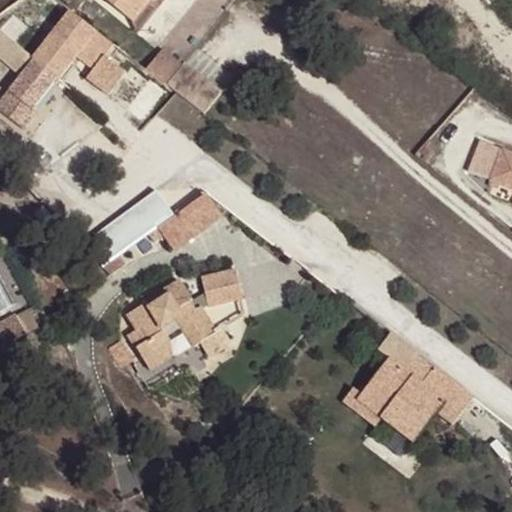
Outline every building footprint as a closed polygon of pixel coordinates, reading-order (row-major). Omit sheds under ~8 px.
[(105,0),(132,21),(148,0),(150,2),(151,2),(154,1),(156,0),(105,0)] [(161,0),(156,0),(154,1),(151,2),(150,2),(148,0),(132,21),(136,32),(161,0)] [(108,95),(125,73),(104,57),(113,45),(69,11),(31,59),(58,80),(78,55),(81,51),(97,64),(93,68),(86,78),(108,95)] [(0,24),(0,53),(18,68),(32,50),(0,24)] [(145,70),(165,86),(181,66),(161,50),(145,70)] [(78,55),(93,68),(97,64),(81,51),(78,55)] [(511,156),(498,151),(486,182),(511,191),(511,156)] [(93,238),(111,262),(173,217),(155,192),(93,238)] [(203,261),(193,262),(195,272),(205,270),(203,261)] [(199,278),(203,292),(191,299),(179,281),(164,291),(167,295),(148,307),(146,303),(127,315),(136,330),(128,336),(151,371),(172,357),(171,348),(170,342),(184,334),(186,339),(192,347),(200,341),(216,331),(203,311),(210,306),(240,299),(234,270),(199,278)] [(27,307),(15,314),(25,333),(38,326),(27,307)] [(0,321),(0,339),(3,345),(25,333),(15,314),(0,321)] [(225,345),(216,331),(200,341),(209,356),(225,345)] [(184,334),(170,342),(171,348),(186,339),(184,334)] [(121,340),(108,348),(121,369),(134,361),(121,340)] [(453,425),(473,399),(432,368),(420,385),(388,361),(359,399),(382,416),(385,413),(397,422),(394,426),(414,440),(436,411),(453,425)] [(382,416),(359,399),(352,393),(345,403),(376,426),(382,416)] [(385,413),(382,416),(394,426),(397,422),(385,413)]
